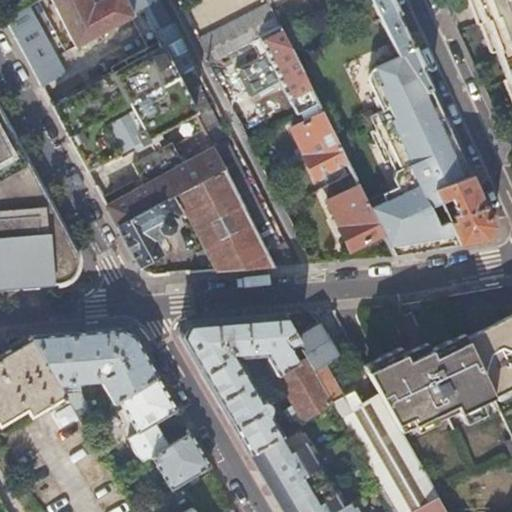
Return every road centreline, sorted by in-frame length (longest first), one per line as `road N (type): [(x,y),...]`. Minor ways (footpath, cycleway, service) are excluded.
road 1 (residential): [(511,263),(319,291),(138,304)]
road 2 (residential): [(138,304),(0,64)]
road 3 (residential): [(265,511),(138,304)]
road 4 (residential): [(416,0),(511,206)]
road 5 (residential): [(138,304),(0,316)]
